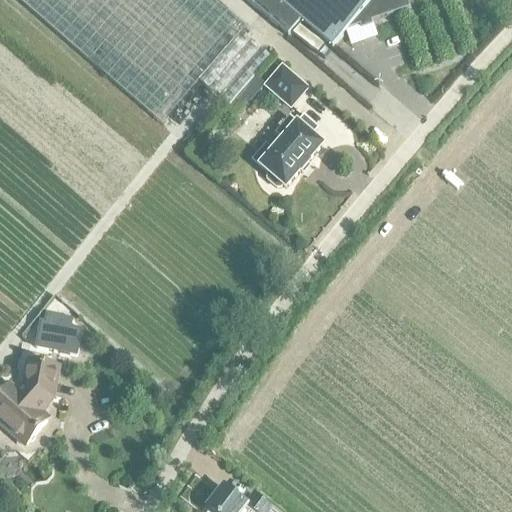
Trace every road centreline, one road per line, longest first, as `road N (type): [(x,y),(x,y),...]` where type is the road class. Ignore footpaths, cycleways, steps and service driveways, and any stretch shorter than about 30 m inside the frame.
road 1 (unclassified): [(150,511),(219,384),(405,149),(511,30)]
road 2 (track): [(0,356),(191,116),(203,107),(227,117),(288,49)]
